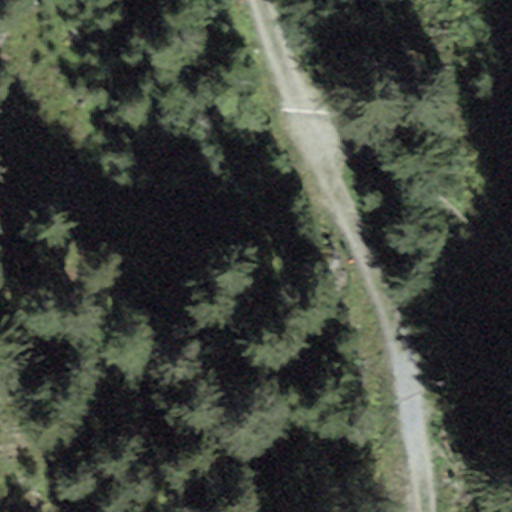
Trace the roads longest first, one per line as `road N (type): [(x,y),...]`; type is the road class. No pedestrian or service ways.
road 1 (track): [(327,157),(407,372),(422,511)]
road 2 (track): [(511,264),(399,163),(356,149),(327,157)]
road 3 (track): [(266,0),(327,157)]
